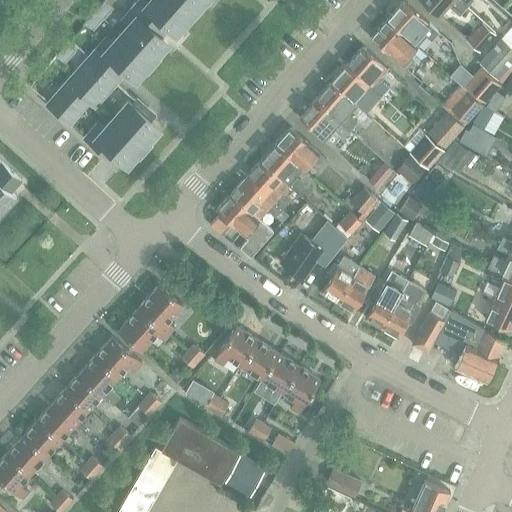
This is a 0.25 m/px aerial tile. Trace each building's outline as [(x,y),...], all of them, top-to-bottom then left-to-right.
[(107,38),(49,103),(68,121),(88,98),(89,98),(97,89),(103,95),(111,85),(124,69),(135,79),(167,42),(159,35),(167,26),(175,33),(204,0),(140,0),(123,20),(128,25),(112,43),(107,38)] [(104,0),(94,11),(102,17),(111,7),(104,0)] [(458,15),(466,7),(458,0),(422,0),(437,13),(445,4),(458,15)] [(402,2),(387,19),(412,43),(413,42),(417,46),(426,36),(431,40),(439,31),(420,17),(402,2)] [(94,11),(85,21),(92,28),(102,17),(94,11)] [(406,69),(414,61),(418,65),(427,55),(417,46),(413,42),(412,43),(387,19),(371,37),(406,69)] [(481,23),(466,39),(479,51),(494,34),(481,23)] [(500,40),(480,62),(502,83),(511,69),(511,26),(500,40)] [(66,43),(56,54),(63,61),(73,50),(66,43)] [(346,64),(380,95),(381,95),(388,87),(378,78),(387,68),(362,46),(346,64)] [(346,64),(331,81),(355,104),(364,112),(380,95),(346,64)] [(480,70),(465,87),(482,102),(497,85),(480,70)] [(314,100),(349,132),(351,130),(350,129),(357,121),(347,112),(355,104),(331,81),(314,100)] [(97,89),(89,98),(95,103),(103,95),(97,89)] [(483,103),(481,106),(485,110),(487,107),(493,110),(494,110),(496,111),(505,95),(495,89),(486,105),(483,103)] [(466,90),(450,108),(464,121),(480,103),(466,90)] [(112,119),(142,146),(159,127),(150,119),(153,115),(136,100),(133,104),(129,101),(112,119)] [(349,132),(314,100),(299,117),(337,151),(345,142),(342,139),(349,132)] [(484,128),(493,110),(487,107),(485,110),(481,106),(473,121),(484,128)] [(447,145),(464,125),(447,110),(428,131),(447,145)] [(126,164),(142,146),(112,119),(104,128),(99,123),(87,137),(113,160),(117,156),(126,164)] [(466,128),(459,141),(472,148),(483,129),(475,125),(473,124),(470,130),(466,128)] [(274,144),(302,169),(302,168),(303,169),(314,156),(322,163),(326,159),(290,127),(274,144)] [(444,147),(425,133),(409,151),(431,166),(444,147)] [(454,139),(440,159),(458,172),(465,163),(471,167),(478,156),(454,139)] [(260,161),(287,185),(288,184),(299,194),(307,184),(297,175),(302,169),(274,144),(260,161)] [(395,168),(413,183),(427,167),(409,152),(395,168)] [(260,161),(245,177),(280,209),(287,215),(295,207),(288,201),(280,194),(287,185),(260,161)] [(20,181),(0,163),(0,162),(0,215),(17,197),(11,191),(20,181)] [(377,171),(369,179),(377,187),(385,178),(377,171)] [(230,193),(258,218),(266,209),(274,216),(280,209),(245,177),(230,193)] [(424,178),(414,191),(428,202),(438,189),(424,178)] [(350,209),(348,211),(361,223),(380,200),(363,186),(350,200),(363,211),(358,216),(350,209)] [(230,193),(215,210),(235,227),(247,238),(240,247),(250,257),(264,241),(273,232),(266,226),(258,218),(230,193)] [(422,205),(408,195),(399,210),(413,219),(422,205)] [(379,231),(395,212),(380,200),(364,220),(379,231)] [(348,211),(334,228),(346,239),(347,239),(361,223),(348,211)] [(396,211),(384,232),(396,239),(408,218),(396,211)] [(218,215),(210,224),(221,233),(228,225),(218,215)] [(326,221),(311,241),(323,250),(317,259),(325,265),(346,239),(334,228),(326,221)] [(409,234),(427,245),(434,232),(416,221),(409,234)] [(301,233),(281,261),(303,277),(317,259),(323,250),(311,241),(301,233)] [(435,235),(431,243),(445,250),(449,242),(435,235)] [(497,248),(509,253),(511,254),(511,241),(502,236),(497,248)] [(452,275),(465,247),(453,242),(440,270),(452,275)] [(488,266),(503,274),(511,278),(511,254),(509,253),(505,261),(493,255),(488,266)] [(320,292),(336,301),(351,275),(353,271),(354,272),(360,264),(343,254),(341,257),(336,266),(332,264),(325,275),(329,278),(320,292)] [(351,275),(336,301),(352,311),(360,296),(364,299),(371,286),(367,284),(372,275),(373,273),(360,264),(354,272),(353,271),(351,275)] [(373,302),(365,318),(381,327),(408,279),(392,270),(380,291),(376,288),(369,300),(373,302)] [(487,280),(482,291),(492,296),(483,318),(510,330),(511,325),(511,278),(503,274),(498,285),(487,280)] [(408,279),(381,327),(397,336),(405,320),(409,322),(419,304),(417,303),(424,289),(424,288),(408,279)] [(437,281),(430,297),(440,302),(448,286),(437,281)] [(139,307),(169,333),(174,327),(168,321),(183,304),(160,283),(139,307)] [(163,340),(169,333),(139,307),(118,330),(141,350),(156,333),(163,340)] [(439,330),(497,361),(505,341),(451,309),(445,319),(439,330)] [(487,381),(497,361),(439,330),(445,319),(430,311),(412,343),(427,352),(434,341),(460,353),(454,365),(487,381)] [(228,355),(241,364),(257,338),(236,325),(215,358),(223,363),(228,355)] [(97,353),(120,373),(129,364),(135,370),(142,362),(113,336),(97,353)] [(257,338),(241,364),(262,377),(278,351),(257,338)] [(187,349),(200,360),(206,353),(193,342),(187,349)] [(193,367),(200,360),(187,349),(180,356),(193,367)] [(278,351),(262,377),(282,390),(298,365),(278,351)] [(82,370),(117,401),(121,397),(109,386),(120,373),(97,353),(82,370)] [(298,365),(282,390),(296,398),(291,406),(299,411),(320,378),(298,365)] [(172,369),(168,374),(176,382),(184,374),(178,369),(172,369)] [(67,386),(90,407),(102,394),(114,405),(117,401),(82,370),(67,386)] [(52,403),(75,424),(90,407),(67,386),(52,403)] [(146,395),(159,405),(162,401),(149,390),(146,395)] [(205,406),(214,411),(221,398),(213,392),(205,406)] [(150,415),(159,405),(146,395),(128,416),(139,426),(149,414),(150,415)] [(221,398),(214,411),(222,415),(229,402),(221,398)] [(37,420),(60,440),(75,424),(52,403),(37,420)] [(248,430),(257,436),(265,422),(255,416),(248,430)] [(161,449),(178,458),(221,483),(239,451),(179,417),(161,449)] [(22,437),(45,457),(60,440),(37,420),(22,437)] [(265,422),(257,436),(264,439),(272,425),(265,422)] [(116,429),(128,439),(132,435),(120,424),(116,429)] [(120,449),(128,439),(116,429),(108,438),(120,449)] [(278,432),(271,444),(288,453),(291,448),(295,442),(278,432)] [(7,453),(30,474),(45,457),(22,437),(7,453)] [(150,458),(171,470),(177,460),(156,448),(150,458)] [(250,494),(260,476),(267,465),(242,451),(236,462),(226,480),(250,494)] [(21,484),(30,474),(7,453),(0,461),(0,478),(21,497),(27,490),(21,484)] [(85,462),(97,473),(104,465),(92,454),(85,462)] [(144,468),(165,481),(171,470),(150,458),(144,468)] [(92,479),(97,473),(85,462),(80,468),(92,479)] [(138,479),(159,491),(165,481),(144,468),(138,479)] [(328,483),(327,485),(352,497),(353,494),(356,496),(362,481),(334,468),(328,483)] [(132,489),(153,501),(159,491),(138,479),(132,489)] [(440,511),(450,491),(426,480),(412,511),(404,507),(401,511),(440,511)] [(327,485),(314,511),(344,511),(352,497),(327,485)] [(55,495),(68,506),(74,499),(61,488),(55,495)] [(126,500),(147,511),(153,501),(132,489),(126,500)] [(61,511),(62,511),(68,506),(55,495),(49,502),(61,511)] [(120,510),(123,511),(146,511),(147,511),(126,500),(120,510)]
